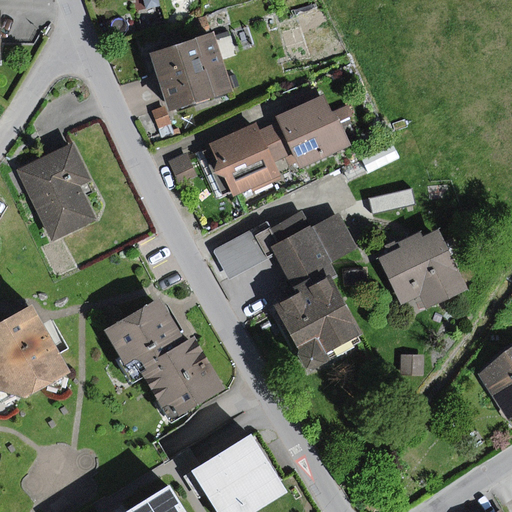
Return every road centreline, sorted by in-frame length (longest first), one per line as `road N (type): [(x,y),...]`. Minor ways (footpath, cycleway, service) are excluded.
road 1 (residential): [(87,43),(180,242),(331,498)]
road 2 (residential): [(87,43),(58,60),(0,143)]
